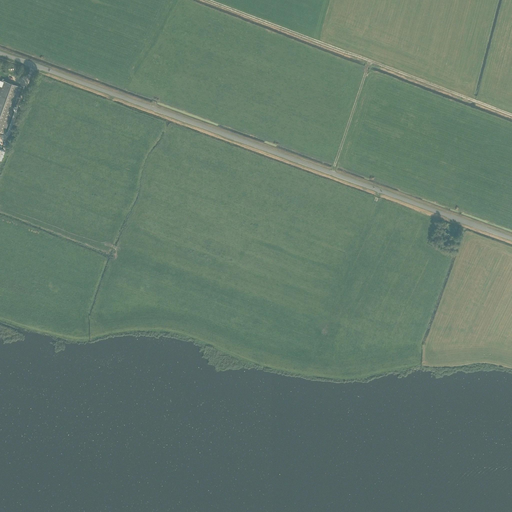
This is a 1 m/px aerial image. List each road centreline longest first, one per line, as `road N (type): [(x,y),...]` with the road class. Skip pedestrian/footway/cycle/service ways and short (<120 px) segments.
road 1 (unclassified): [(511,239),(0,52)]
road 2 (track): [(511,115),(204,0)]
